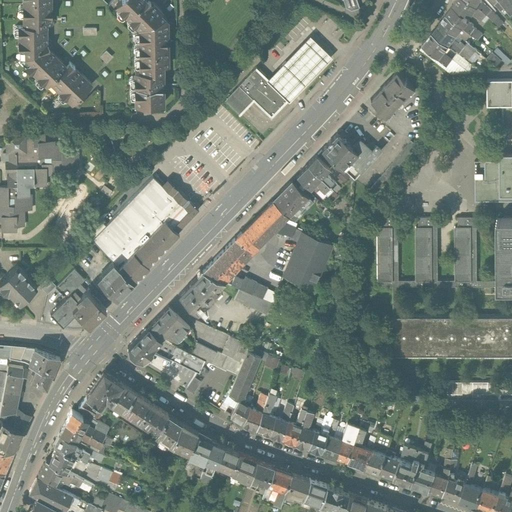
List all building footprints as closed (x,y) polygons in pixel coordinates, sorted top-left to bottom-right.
[(120,0),(116,5),(119,8),(118,9),(124,15),(125,14),(129,18),(129,19),(135,25),(136,24),(139,28),(150,23),(162,11),(151,0),(150,1),(149,0),(120,0)] [(356,0),(342,0),(345,7),(351,10),(359,8),(356,0)] [(476,5),(468,0),(455,0),(452,5),(463,13),(467,8),(471,11),(476,5)] [(478,0),(468,0),(476,5),(486,14),(487,15),(491,11),(482,2),(478,1),(478,0)] [(508,0),(496,0),(497,1),(505,10),(511,5),(508,0)] [(50,9),(50,3),(23,4),(23,7),(22,7),(22,16),(23,16),(24,26),(18,26),(18,35),(19,35),(19,37),(47,37),(47,24),(51,24),(51,17),(52,17),(51,9),(50,9)] [(463,13),(452,5),(446,13),(469,32),(473,28),(465,22),(468,18),(463,13)] [(486,14),(476,5),(471,11),(483,21),(485,19),(483,17),(486,14)] [(168,18),(162,11),(150,23),(139,28),(138,31),(155,31),(155,37),(167,37),(168,18)] [(497,17),(491,11),(487,15),(493,21),(497,17)] [(469,32),(446,13),(440,21),(456,33),(459,30),(466,36),(469,32)] [(456,33),(440,21),(432,32),(448,44),(456,33)] [(155,37),(155,31),(138,31),(138,39),(139,39),(139,45),(138,45),(139,53),(139,55),(157,55),(157,57),(167,56),(167,43),(166,43),(166,38),(167,37),(155,37)] [(432,32),(431,31),(422,43),(422,44),(444,60),(447,63),(452,56),(443,50),(448,44),(432,32)] [(309,35),(267,80),(287,100),(286,101),(288,102),(294,96),(332,57),(319,45),(309,35)] [(47,37),(19,37),(19,41),(18,41),(18,50),(22,50),(28,64),(25,67),(32,73),(32,72),(35,75),(54,55),(49,50),(47,44),(47,37)] [(461,37),(453,48),(459,53),(467,59),(469,55),(467,54),(472,46),(461,37)] [(419,48),(441,65),(444,60),(422,44),(419,48)] [(453,48),(448,44),(443,50),(452,56),(454,53),(457,55),(459,53),(453,48)] [(487,55),(493,60),(495,56),(506,64),(511,57),(495,45),(487,55)] [(112,57),(106,51),(100,57),(106,63),(112,57)] [(447,63),(444,60),(441,65),(451,73),(482,71),(467,59),(459,53),(457,55),(454,53),(452,56),(447,63)] [(54,55),(35,75),(38,78),(37,78),(43,85),(44,84),(47,87),(50,83),(60,92),(60,93),(79,74),(74,68),(75,68),(69,62),(66,66),(54,55)] [(157,57),(157,55),(139,55),(139,57),(138,57),(139,65),(140,65),(140,71),(135,71),(135,77),(134,77),(134,85),(135,85),(135,87),(162,87),(162,84),(163,84),(163,65),(168,65),(167,56),(157,57)] [(267,80),(254,68),(224,100),(239,114),(253,99),(271,117),(286,101),(287,100),(267,80)] [(415,85),(399,69),(370,99),(387,115),(415,85)] [(79,74),(60,93),(60,92),(59,93),(65,99),(66,99),(72,104),(78,98),(79,98),(86,91),(85,90),(91,84),(82,75),(81,75),(79,74)] [(499,131),(499,137),(511,137),(511,78),(488,79),(488,104),(503,103),(503,130),(499,131)] [(162,87),(135,87),(135,89),(134,89),(134,97),(135,97),(135,104),(144,104),(144,105),(154,105),(154,103),(163,103),(163,89),(162,89),(162,87)] [(352,147),(337,133),(321,150),(341,168),(349,159),(355,165),(354,165),(360,171),(380,150),(375,145),(371,149),(360,138),(352,147)] [(33,137),(26,137),(26,135),(15,135),(7,144),(7,152),(2,152),(3,162),(10,162),(10,163),(8,167),(10,171),(10,176),(7,176),(7,186),(0,185),(0,219),(1,220),(1,231),(17,231),(16,226),(23,226),(23,210),(30,209),(30,193),(29,193),(29,185),(46,185),(46,174),(52,174),(52,171),(68,171),(68,168),(77,167),(77,151),(70,151),(70,145),(53,146),(53,141),(45,141),(45,135),(33,135),(33,137)] [(410,141),(368,191),(377,199),(420,148),(410,141)] [(475,177),(475,200),(511,200),(511,153),(499,153),(499,160),(485,160),(485,177),(475,177)] [(330,167),(317,154),(307,164),(320,177),(324,173),(330,167)] [(393,186),(399,192),(421,168),(415,163),(393,186)] [(320,177),(307,164),(296,175),(309,188),(316,181),(318,185),(322,189),(319,193),(326,200),(328,199),(325,196),(332,188),(320,177)] [(337,184),(327,173),(324,173),(320,177),(332,188),(337,184)] [(152,175),(91,238),(114,262),(133,282),(134,282),(149,266),(148,265),(179,233),(177,231),(198,209),(167,179),(162,185),(152,175)] [(294,177),(279,192),(283,195),(276,202),(273,199),(272,199),(287,214),(285,216),(288,219),(302,204),(300,203),(308,195),(298,186),(301,184),(294,177)] [(272,199),(241,231),(261,241),(273,228),(280,221),(281,221),(285,216),(287,214),(272,199)] [(511,213),(479,214),(479,284),(511,283),(511,213)] [(451,278),(436,278),(435,215),(415,215),(416,224),(411,224),(411,282),(469,282),(469,255),(451,255),(451,278)] [(294,227),(281,221),(280,221),(273,228),(281,232),(282,233),(283,232),(291,235),(294,227)] [(394,225),(371,225),(373,278),(395,278),(394,225)] [(302,230),(282,275),(312,287),(318,273),(319,274),(332,243),(302,230)] [(261,241),(241,231),(234,237),(254,247),(261,241)] [(234,237),(214,259),(224,267),(227,264),(233,270),(254,247),(234,237)] [(224,267),(214,259),(202,271),(207,273),(223,280),(230,273),(233,270),(227,264),(224,267)] [(133,282),(114,262),(97,278),(116,298),(133,282)] [(17,264),(0,280),(0,286),(6,292),(9,292),(19,303),(36,286),(26,276),(27,275),(17,264)] [(74,268),(54,288),(65,298),(80,283),(84,279),(74,268)] [(202,271),(178,295),(197,313),(220,289),(217,286),(223,280),(207,273),(202,271)] [(230,273),(223,280),(230,282),(233,276),(230,273)] [(244,277),(242,279),(234,275),(233,276),(230,282),(235,284),(250,291),(256,294),(258,296),(263,297),(267,287),(244,277)] [(65,298),(50,313),(62,325),(76,312),(89,325),(105,309),(80,283),(65,298)] [(256,294),(250,291),(244,303),(267,313),(272,301),(258,296),(256,294)] [(385,314),(385,353),(511,353),(511,304),(510,304),(510,314),(385,314)] [(180,318),(168,305),(158,315),(172,327),(182,333),(189,325),(180,318)] [(172,327),(158,315),(148,326),(161,338),(166,333),(176,339),(182,333),(172,327)] [(148,326),(128,346),(128,351),(142,360),(152,350),(151,349),(161,338),(148,326)] [(230,335),(222,352),(232,357),(240,340),(230,335)] [(191,352),(161,338),(151,349),(152,350),(168,358),(169,357),(197,371),(204,359),(191,352)] [(232,358),(227,368),(237,373),(249,344),(240,340),(232,357),(232,358)] [(217,352),(196,342),(191,352),(204,359),(211,362),(217,352)] [(35,347),(0,343),(0,356),(9,357),(23,360),(28,362),(35,347)] [(237,373),(229,392),(228,393),(242,400),(244,394),(243,394),(247,386),(263,350),(250,344),(237,373)] [(60,355),(35,347),(28,362),(37,366),(53,372),(60,355)] [(232,358),(217,351),(217,352),(211,362),(226,370),(227,368),(232,358)] [(280,358),(267,352),(264,364),(276,369),(280,358)] [(1,401),(0,407),(0,411),(15,410),(16,402),(23,368),(8,365),(7,371),(1,401)] [(53,372),(37,366),(31,382),(46,388),(53,372)] [(121,383),(103,371),(86,396),(91,399),(105,409),(109,402),(121,383)] [(193,377),(186,388),(194,393),(201,381),(193,377)] [(511,392),(511,380),(443,381),(443,399),(495,399),(495,402),(511,402),(511,397),(501,397),(501,392),(511,392)] [(135,392),(121,383),(109,402),(122,411),(135,392)] [(346,390),(344,397),(352,399),(354,392),(346,390)] [(122,411),(155,433),(168,413),(135,392),(122,411)] [(257,409),(249,407),(242,423),(247,425),(255,428),(265,402),(268,394),(261,392),(256,405),(257,409)] [(242,400),(228,393),(219,408),(242,423),(249,407),(249,406),(250,403),(246,400),(245,401),(242,400)] [(275,397),(268,394),(265,402),(270,404),(271,405),(275,397)] [(91,399),(86,396),(78,406),(92,415),(95,411),(97,407),(89,402),(91,399)] [(41,398),(16,402),(15,410),(36,408),(41,398)] [(403,404),(397,401),(394,409),(401,411),(403,404)] [(272,414),(267,412),(268,411),(270,404),(265,402),(255,428),(268,433),(275,415),(272,414)] [(277,416),(275,415),(268,433),(281,437),(287,420),(288,417),(291,411),(284,408),(282,414),(282,418),(277,416)] [(300,424),(294,442),(307,446),(313,428),(306,426),(309,422),(314,411),(306,408),(300,424)] [(87,418),(72,409),(65,421),(90,434),(93,427),(88,425),(84,425),(87,418)] [(102,414),(95,411),(92,415),(91,416),(97,419),(108,426),(109,426),(111,423),(100,416),(102,414)] [(181,422),(168,414),(155,433),(171,444),(180,425),(181,422)] [(332,416),(325,414),(322,422),(329,424),(332,416)] [(329,424),(328,427),(335,429),(339,419),(332,416),(329,424)] [(108,426),(97,419),(93,427),(90,434),(101,440),(108,426)] [(24,430),(2,420),(0,425),(0,440),(1,441),(0,443),(0,451),(13,451),(24,430)] [(289,420),(287,420),(281,437),(294,442),(300,424),(289,420)] [(90,434),(65,421),(60,432),(76,441),(79,436),(81,437),(100,447),(103,441),(101,440),(90,434)] [(341,438),(334,456),(346,460),(353,442),(359,426),(347,422),(341,438)] [(194,431),(180,425),(171,444),(170,446),(185,452),(194,432),(194,431)] [(326,433),(313,428),(307,446),(320,451),(326,433)] [(76,441),(60,432),(54,444),(57,445),(86,460),(89,455),(90,453),(85,451),(82,449),(81,450),(76,448),(73,447),(76,441)] [(203,459),(211,439),(194,432),(185,452),(203,459)] [(391,437),(377,432),(371,449),(364,466),(379,472),(386,454),(391,437)] [(341,438),(326,433),(320,451),(334,456),(341,438)] [(216,442),(211,439),(203,459),(207,462),(208,461),(211,463),(216,465),(223,446),(215,443),(216,442)] [(371,449),(353,442),(346,460),(364,466),(371,449)] [(423,450),(403,444),(401,454),(414,458),(419,460),(422,453),(423,450)] [(86,460),(57,445),(49,461),(66,469),(70,461),(84,469),(88,461),(86,460)] [(239,453),(223,446),(216,465),(232,472),(239,453)] [(93,450),(87,447),(85,451),(90,453),(89,455),(94,458),(98,452),(93,450)] [(0,451),(0,464),(6,467),(13,451),(0,451)] [(257,460),(239,453),(232,472),(238,474),(237,476),(249,481),(257,460)] [(399,459),(386,454),(379,472),(394,477),(399,459)] [(412,463),(399,459),(394,477),(411,483),(419,461),(419,460),(414,458),(412,463)] [(49,461),(46,459),(38,474),(55,482),(59,474),(65,477),(64,478),(79,486),(83,479),(66,469),(49,461)] [(445,475),(435,472),(429,489),(443,494),(449,477),(449,473),(451,459),(445,459),(444,471),(445,475)] [(273,466),(257,460),(249,481),(256,484),(257,482),(267,485),(273,466)] [(425,463),(419,461),(411,483),(426,488),(432,471),(423,467),(425,463)] [(210,465),(208,466),(206,473),(212,475),(216,465),(211,463),(210,465)] [(291,473),(273,466),(267,485),(281,490),(280,492),(277,493),(273,503),(280,506),(283,497),(291,473)] [(111,471),(102,468),(96,478),(106,482),(111,471)] [(432,471),(426,488),(429,489),(435,472),(432,471)] [(469,472),(466,483),(470,484),(472,481),(475,472),(472,471),(471,473),(469,472)] [(309,479),(291,473),(283,497),(291,500),(293,494),(303,498),(309,479)] [(494,475),(488,473),(485,482),(491,484),(494,475)] [(505,474),(501,485),(508,487),(511,477),(505,474)] [(74,494),(36,477),(29,492),(36,495),(59,508),(65,511),(74,494)] [(454,478),(449,477),(443,494),(460,500),(466,483),(454,478)] [(83,479),(79,486),(89,490),(92,484),(83,479)] [(326,485),(309,479),(303,498),(302,499),(311,502),(312,500),(317,502),(315,506),(319,507),(326,485)] [(470,484),(466,483),(460,500),(474,505),(480,487),(470,484)] [(326,485),(319,507),(325,509),(326,507),(331,508),(331,507),(336,509),(342,491),(326,485)] [(498,493),(483,488),(477,506),(482,508),(487,509),(492,511),(498,493)] [(505,492),(499,490),(498,493),(492,511),(494,511),(508,511),(511,502),(511,496),(505,494),(505,492)] [(349,493),(342,491),(336,509),(342,511),(349,493)] [(122,499),(106,492),(100,507),(100,508),(103,509),(108,511),(116,511),(118,509),(122,499)] [(368,499),(349,493),(342,511),(363,511),(368,499)] [(100,507),(74,494),(65,511),(66,511),(101,511),(103,509),(100,508),(100,507)] [(57,511),(59,508),(36,495),(32,503),(28,511),(57,511)] [(148,511),(150,510),(122,499),(118,509),(124,511),(148,511)] [(384,511),(387,506),(368,499),(363,511),(384,511)]
